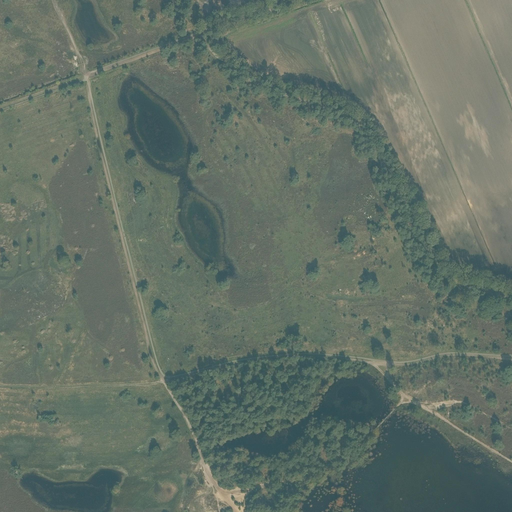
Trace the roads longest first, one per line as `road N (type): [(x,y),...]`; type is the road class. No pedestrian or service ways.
road 1 (track): [(511,296),(442,269),(352,119),(245,79),(195,34)]
road 2 (track): [(84,80),(148,348),(165,381)]
road 3 (track): [(85,76),(295,0)]
road 4 (track): [(371,363),(288,357),(165,381)]
road 5 (track): [(165,381),(0,386)]
road 6 (track): [(511,361),(371,363)]
road 7 (track): [(402,393),(511,463)]
